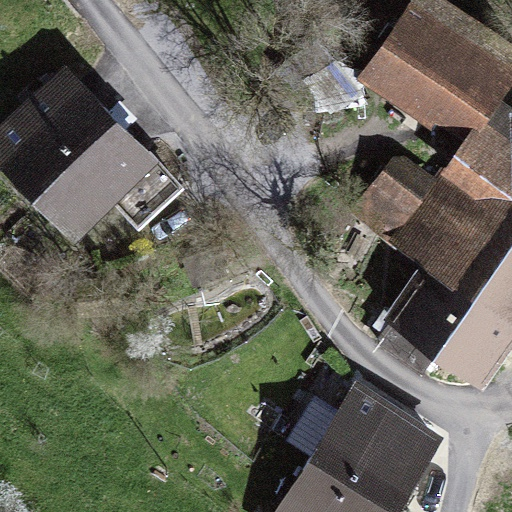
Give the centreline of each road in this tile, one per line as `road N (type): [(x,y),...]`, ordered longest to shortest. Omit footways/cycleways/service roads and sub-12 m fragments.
road 1 (track): [(473,443),(434,399),(342,334),(181,132)]
road 2 (track): [(95,0),(181,132),(260,168),(309,155)]
road 3 (track): [(458,511),(473,443),(496,412),(511,410)]
